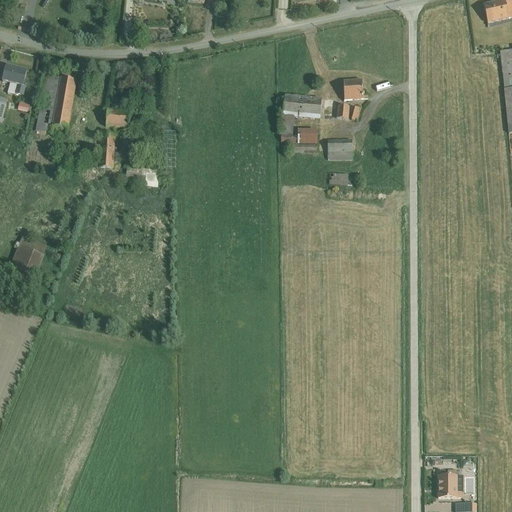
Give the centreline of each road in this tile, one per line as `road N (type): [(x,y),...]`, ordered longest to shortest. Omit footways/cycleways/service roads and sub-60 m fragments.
road 1 (unclassified): [(415,511),(413,2)]
road 2 (unclassified): [(413,2),(123,57),(0,36)]
